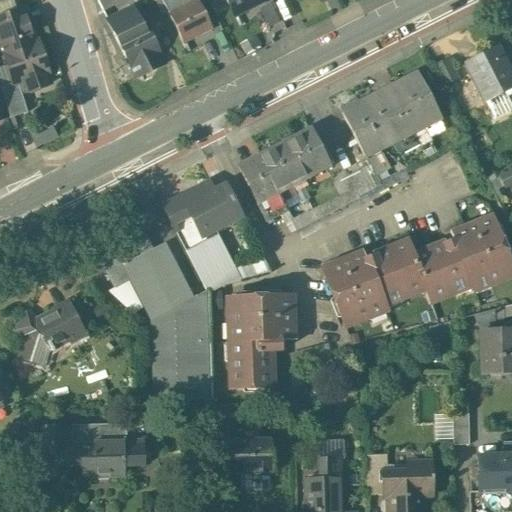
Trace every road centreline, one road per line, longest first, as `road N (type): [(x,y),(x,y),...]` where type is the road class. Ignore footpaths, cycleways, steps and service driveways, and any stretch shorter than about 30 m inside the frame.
road 1 (tertiary): [(426,0),(119,152)]
road 2 (residential): [(119,152),(66,0)]
road 3 (tertiary): [(119,152),(0,212)]
